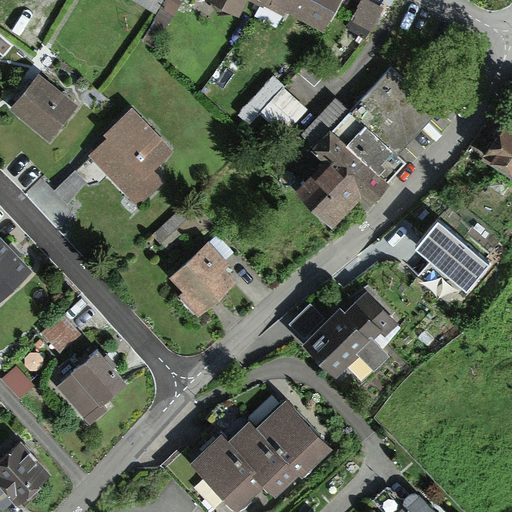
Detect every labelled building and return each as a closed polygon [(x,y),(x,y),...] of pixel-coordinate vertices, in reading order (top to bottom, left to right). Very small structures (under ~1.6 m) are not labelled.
[(162,0),(130,0),(155,14),(162,0)] [(182,1),(180,0),(166,0),(143,41),(155,47),(182,1)] [(207,0),(239,17),(248,0),(264,8),(265,7),(268,0),(207,0)] [(268,0),(265,7),(283,17),(286,12),(324,32),(341,0),(268,0)] [(384,9),(368,0),(361,0),(346,29),(366,41),(384,9)] [(391,68),(350,111),(397,155),(438,112),(391,68)] [(9,110),(48,143),(79,106),(40,74),(26,91),(9,110)] [(285,86),(274,76),(237,115),(249,127),(261,114),(259,113),(284,87),(285,86)] [(308,109),(284,87),(259,113),(261,114),(283,135),(308,109)] [(350,112),(336,99),(301,135),(314,147),(330,130),(331,132),(350,112)] [(173,151),(132,108),(112,126),(103,135),(107,139),(89,156),(138,207),(164,182),(153,171),(173,151)] [(397,155),(350,111),(350,112),(331,132),(330,130),(314,147),(310,151),(322,163),(294,193),(333,230),(358,203),(367,211),(391,186),(389,184),(407,164),(397,155)] [(493,143),(482,161),(511,180),(511,124),(507,121),(493,143)] [(86,183),(75,171),(54,192),(67,204),(86,183)] [(192,215),(184,206),(152,235),(165,248),(181,234),(177,229),(192,215)] [(490,265),(438,222),(415,251),(466,293),(490,265)] [(218,234),(209,242),(226,260),(235,252),(218,234)] [(15,253),(0,237),(0,302),(33,272),(15,253)] [(209,242),(169,277),(183,293),(178,297),(198,319),(238,283),(226,271),(229,268),(231,266),(226,260),(209,242)] [(399,324),(367,292),(345,313),(340,308),(302,346),(337,381),(360,358),(375,372),(390,357),(382,349),(401,330),(397,326),(399,324)] [(289,324),(304,339),(325,318),(311,304),(289,324)] [(82,334),(63,314),(40,335),(59,355),(82,334)] [(105,357),(98,350),(56,387),(90,427),(108,411),(104,405),(128,384),(114,368),(109,362),(105,357)] [(108,354),(105,357),(109,362),(114,368),(117,366),(108,354)] [(35,385),(16,365),(1,379),(20,399),(35,385)] [(333,450),(286,401),(255,430),(299,476),(302,479),(317,465),(333,450)] [(255,430),(249,423),(227,443),(255,473),(252,475),(264,489),(274,500),(288,487),(299,476),(255,430)] [(255,473),(227,443),(221,436),(190,465),(234,511),(239,511),(251,500),(264,489),(252,475),(255,473)] [(34,457),(21,442),(0,460),(0,487),(13,503),(17,507),(21,503),(25,507),(39,495),(36,491),(51,477),(34,457)] [(13,503),(0,487),(0,508),(3,511),(13,503)] [(435,511),(419,496),(416,495),(412,495),(407,498),(404,502),(403,504),(404,506),(406,508),(404,511),(402,508),(398,511),(435,511)]
